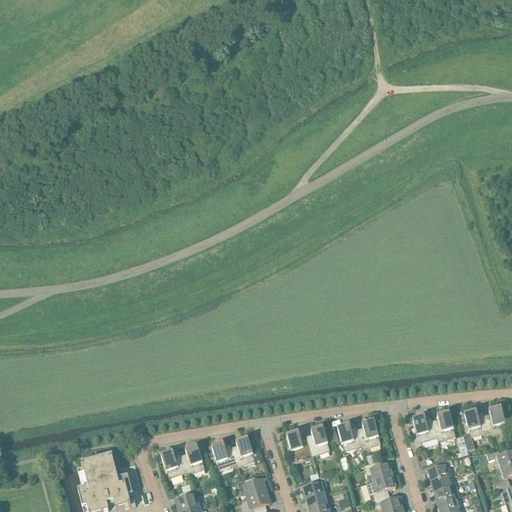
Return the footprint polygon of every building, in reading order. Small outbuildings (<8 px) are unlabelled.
[(490,417),(484,418),(488,436),(489,439),(507,434),(505,426),(501,412),(489,416),(490,417)] [(488,436),(484,418),(483,415),(477,417),(477,416),(465,419),(469,433),(470,436),(463,438),(468,453),(474,451),(471,441),(488,436)] [(438,422),(432,424),(437,441),(438,444),(456,439),(453,432),(454,431),(450,418),(438,421),(438,422)] [(432,424),(431,421),(425,422),(425,421),(413,425),(417,438),(412,440),(416,453),(423,451),(421,445),(437,441),(432,424)] [(362,450),(363,453),(381,447),(379,440),(379,439),(375,426),(363,429),(363,431),(357,432),(362,450)] [(350,430),(338,433),(342,447),(343,447),(345,455),(362,450),(357,432),(356,429),(350,431),(350,430)] [(311,456),(312,459),(330,454),(328,446),(324,432),(312,436),(312,437),(306,439),(311,456)] [(306,439),(305,436),(299,438),(299,437),(287,441),(292,454),(294,462),(311,456),(306,439)] [(253,457),(248,443),(237,447),(237,448),(231,450),(237,467),(238,471),(253,465),(255,469),(262,466),(259,455),(253,457)] [(237,467),(231,450),(230,447),(224,449),(224,448),(212,452),(217,466),(220,473),(237,467)] [(188,479),(205,472),(203,465),(198,451),(186,455),(187,457),(181,459),(187,476),(188,479)] [(500,453),(485,456),(486,456),(489,463),(497,461),(501,471),(511,467),(511,455),(500,459),(499,454),(500,454),(500,453)] [(174,456),(162,461),(167,474),(170,482),(187,476),(181,459),(180,456),(174,458),(174,456)] [(372,457),(366,459),(368,467),(375,464),(372,457)] [(83,511),(87,510),(87,511),(108,511),(109,511),(116,510),(116,511),(123,511),(136,509),(129,481),(124,482),(119,459),(77,470),(83,492),(78,493),(83,511)] [(452,461),(436,466),(440,465),(441,470),(429,474),(432,485),(448,480),(445,469),(453,467),(452,462),(452,461)] [(368,467),(364,468),(367,478),(372,478),(374,484),(392,479),(389,467),(381,469),(378,470),(377,465),(368,467)] [(511,479),(511,467),(501,471),(504,482),(493,485),(495,491),(498,490),(509,487),(507,481),(511,479)] [(301,477),(295,479),(298,487),(303,485),(301,477)] [(247,501),(266,495),(263,484),(258,485),(256,479),(238,485),(241,495),(245,494),(247,501)] [(366,487),(360,488),(365,505),(374,503),(387,499),(385,494),(388,493),(396,491),(392,479),(374,484),(366,487)] [(311,489),(303,491),(307,503),(325,498),(323,492),(327,489),(326,484),(325,480),(310,484),(311,489)] [(432,485),(435,495),(451,490),(448,480),(432,485)] [(511,492),(509,487),(498,490),(499,496),(508,494),(511,504),(511,503),(511,492)] [(451,490),(435,495),(438,506),(454,501),(460,499),(457,489),(451,490)] [(176,504),(178,511),(191,511),(199,510),(196,498),(193,499),(192,493),(179,497),(181,502),(176,504)] [(270,507),(266,495),(247,501),(250,511),(252,511),(253,511),(266,511),(265,508),(270,507)] [(327,506),(325,498),(307,503),(309,511),(327,506)] [(387,499),(374,503),(377,511),(382,511),(402,511),(399,501),(391,504),(389,504),(387,499)] [(475,506),(480,505),(478,499),(470,501),(472,507),(475,506)] [(439,511),(454,511),(457,511),(454,501),(438,506),(439,511)]
